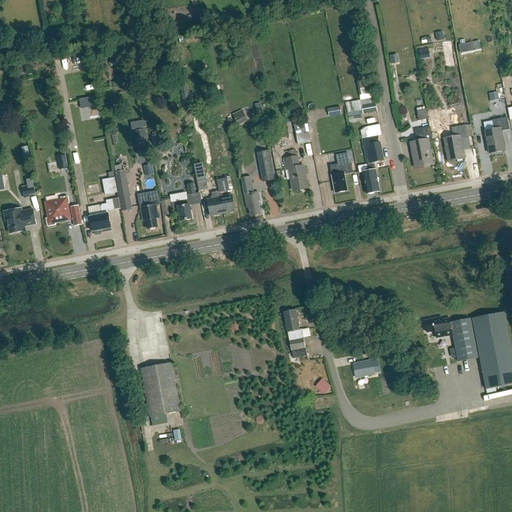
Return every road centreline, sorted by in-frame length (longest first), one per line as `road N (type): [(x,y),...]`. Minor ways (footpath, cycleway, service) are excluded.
road 1 (secondary): [(0,287),(404,209)]
road 2 (residential): [(404,209),(365,0)]
